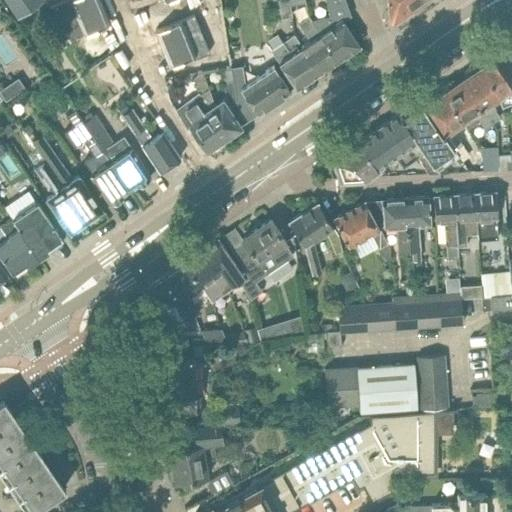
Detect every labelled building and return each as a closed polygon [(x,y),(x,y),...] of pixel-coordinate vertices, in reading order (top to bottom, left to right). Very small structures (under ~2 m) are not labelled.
[(39,0),(4,0),(17,19),(41,3),(39,0)] [(100,0),(61,0),(49,5),(70,37),(109,21),(100,0)] [(291,15),(287,0),(278,0),(281,17),(291,15)] [(287,0),(291,15),(292,15),(290,4),(305,1),(305,0),(287,0)] [(345,0),(326,0),(330,15),(311,19),(320,32),(320,33),(337,60),(359,45),(343,20),(351,15),(345,0)] [(385,0),(387,13),(392,19),(418,1),(417,0),(385,0)] [(194,13),(155,29),(169,63),(173,62),(175,65),(209,51),(194,13)] [(301,45),(299,42),(298,42),(300,46),(318,72),(337,60),(320,33),(320,32),(311,19),(308,15),(298,23),(310,39),(301,45)] [(298,42),(299,42),(293,33),(270,48),(276,57),(296,87),(315,74),(298,48),(300,46),(298,42)] [(502,105),(509,102),(511,102),(511,111),(511,68),(500,52),(481,65),(500,93),(498,94),(500,99),(502,105)] [(221,58),(211,59),(212,67),(222,66),(221,58)] [(242,65),(231,67),(231,68),(235,90),(237,110),(245,121),(247,120),(274,102),(291,91),(279,74),(273,64),(256,76),(247,82),(244,84),(243,77),(242,65)] [(481,65),(462,78),(492,122),(499,117),(494,109),(495,108),(492,104),(500,99),(498,94),(500,93),(481,65)] [(203,72),(214,104),(205,109),(224,136),(240,125),(239,125),(245,121),(237,110),(235,90),(231,68),(221,69),(223,80),(225,96),(224,97),(222,95),(214,101),(203,72)] [(75,69),(61,77),(70,90),(83,82),(75,69)] [(206,147),(206,148),(224,136),(205,109),(214,104),(203,72),(197,73),(190,80),(199,93),(176,109),(186,124),(189,121),(191,124),(188,126),(193,135),(196,133),(200,138),(197,140),(203,149),(206,147)] [(18,77),(0,88),(0,92),(5,99),(11,96),(24,87),(18,77)] [(469,126),(478,120),(484,127),(492,122),(462,78),(443,91),(469,126)] [(443,91),(424,104),(453,148),(458,156),(459,155),(455,147),(461,143),(456,135),(457,134),(454,130),(464,123),(468,127),(469,126),(443,91)] [(420,98),(399,112),(438,169),(458,155),(453,148),(424,104),(420,98)] [(73,125),(63,131),(73,146),(83,140),(93,154),(83,160),(92,172),(89,174),(98,186),(109,203),(111,201),(112,203),(123,196),(122,194),(130,189),(83,121),(82,119),(75,108),(66,115),(73,125)] [(163,129),(152,136),(132,108),(121,115),(159,171),(180,156),(163,129)] [(399,112),(378,126),(405,165),(417,156),(428,173),(440,172),(399,112)] [(84,120),(83,121),(130,189),(138,183),(139,185),(149,178),(148,176),(150,175),(139,158),(130,146),(122,135),(119,137),(112,142),(92,114),(84,120)] [(0,134),(3,139),(14,131),(7,121),(0,125),(0,134)] [(378,126),(357,140),(358,142),(377,167),(380,165),(380,166),(395,156),(403,167),(405,165),(378,126)] [(72,176),(43,134),(36,139),(28,127),(26,129),(87,220),(103,209),(78,172),(72,176)] [(45,195),(52,205),(70,232),(87,220),(26,129),(24,130),(44,160),(33,167),(51,191),(45,195)] [(364,177),(380,166),(380,165),(377,167),(358,142),(344,152),(344,153),(334,160),(335,163),(332,165),(330,168),(332,174),(336,175),(339,175),(340,178),(353,177),(353,178),(364,177)] [(511,151),(496,152),(482,153),(483,170),(511,167),(511,151)] [(29,188),(4,205),(12,216),(37,253),(62,237),(51,220),(45,211),(37,200),(29,188)] [(497,216),(495,190),(474,191),(477,233),(477,239),(498,237),(496,216),(497,216)] [(474,191),(453,193),(457,246),(467,245),(466,234),(477,233),(474,191)] [(457,246),(453,193),(432,194),(434,221),(443,220),(444,242),(445,242),(446,255),(458,255),(457,246)] [(409,249),(411,249),(411,259),(420,258),(418,223),(430,222),(428,195),(405,196),(409,249)] [(381,198),(383,226),(395,225),(397,250),(409,249),(405,196),(381,198)] [(364,199),(333,217),(342,234),(348,245),(352,243),(371,232),(377,245),(379,246),(384,258),(390,256),(389,246),(387,242),(388,242),(379,226),(374,217),(364,199)] [(288,220),(303,243),(311,274),(321,271),(313,240),(327,231),(335,251),(341,249),(338,234),(317,201),(288,220)] [(0,226),(7,236),(0,241),(0,254),(12,271),(37,253),(12,216),(0,224),(0,226)] [(244,241),(232,249),(242,264),(250,276),(241,281),(250,297),(258,292),(262,289),(256,280),(282,262),(294,255),(284,241),(285,240),(282,235),(270,218),(242,238),(244,241)] [(218,237),(201,248),(219,274),(222,272),(231,286),(245,277),(235,263),(229,254),(218,237)] [(201,248),(184,260),(202,286),(201,286),(207,295),(211,300),(231,286),(222,272),(219,274),(201,248)] [(481,296),(480,296),(482,309),(511,306),(511,257),(509,258),(507,258),(508,269),(509,281),(510,293),(481,296)] [(184,260),(168,271),(185,297),(182,300),(192,314),(199,309),(189,295),(201,286),(202,286),(184,260)] [(168,271),(150,284),(159,297),(152,301),(171,329),(192,314),(182,300),(185,297),(168,271)] [(481,283),(480,283),(481,296),(510,293),(509,281),(481,283)] [(461,297),(481,296),(480,283),(460,284),(461,297)] [(438,323),(462,321),(460,297),(461,297),(460,284),(459,285),(459,290),(436,291),(438,323)] [(416,324),(438,323),(436,291),(414,293),(416,324)] [(392,300),(394,326),(416,324),(414,293),(391,294),(392,300)] [(392,300),(365,302),(368,328),(394,326),(392,300)] [(339,330),(368,328),(365,302),(337,304),(339,329),(327,330),(329,354),(332,354),(340,345),(339,330)] [(256,325),(243,328),(248,341),(260,339),(257,329),(256,325)] [(271,325),(257,329),(260,339),(261,340),(275,338),(271,325)] [(226,338),(223,331),(221,327),(202,329),(206,340),(210,340),(226,338)] [(248,341),(243,328),(223,331),(226,338),(228,344),(248,341)] [(155,344),(177,343),(176,331),(154,333),(155,344)] [(209,354),(223,353),(222,343),(208,345),(209,354)] [(511,345),(510,346),(500,347),(500,349),(501,355),(511,354),(511,365),(511,364),(511,345)] [(204,353),(177,355),(157,357),(158,367),(155,370),(156,377),(159,379),(159,381),(193,378),(192,364),(204,363),(204,353)] [(418,368),(444,367),(443,353),(417,355),(418,368)] [(413,362),(356,366),(359,403),(359,410),(416,406),(413,362)] [(328,405),(359,403),(356,366),(330,368),(325,368),(328,405)] [(419,382),(445,380),(444,367),(418,368),(419,382)] [(196,411),(194,391),(193,378),(159,381),(159,386),(157,389),(157,394),(160,397),(161,408),(166,407),(166,413),(196,411)] [(446,393),(445,380),(419,382),(420,395),(446,393)] [(446,393),(420,395),(421,408),(447,406),(446,393)] [(0,398),(0,459),(33,508),(65,487),(3,397),(0,398)] [(239,421),(237,401),(217,403),(219,423),(239,421)] [(211,506),(199,511),(287,511),(350,478),(352,477),(357,487),(362,485),(363,487),(371,501),(391,491),(391,475),(391,473),(434,473),(434,469),(434,411),(452,409),(456,409),(456,407),(369,414),(369,422),(256,484),(257,487),(213,511),(211,506)] [(216,457),(213,444),(222,443),(220,423),(189,426),(191,445),(169,449),(175,481),(208,476),(206,459),(216,457)] [(226,470),(207,480),(207,481),(206,481),(212,494),(232,483),(226,470)] [(410,505),(402,505),(401,511),(484,511),(485,493),(465,493),(457,493),(457,505),(410,505)] [(397,511),(396,500),(373,511),(397,511)]
